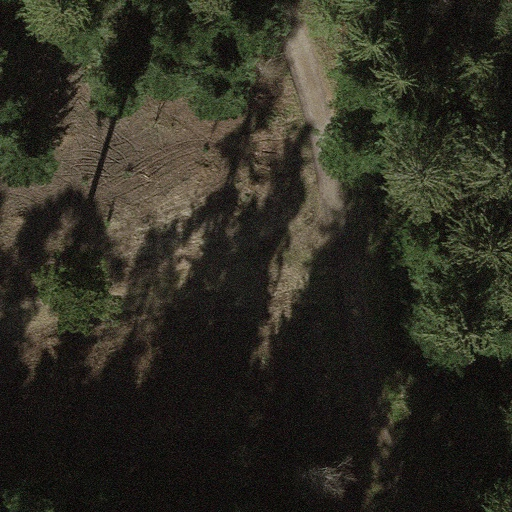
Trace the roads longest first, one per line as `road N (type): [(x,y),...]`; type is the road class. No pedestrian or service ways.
road 1 (track): [(266,0),(336,184),(391,470),(413,511)]
road 2 (track): [(336,184),(0,313)]
